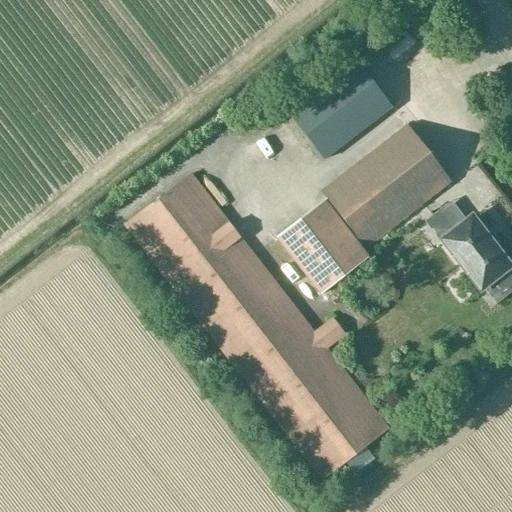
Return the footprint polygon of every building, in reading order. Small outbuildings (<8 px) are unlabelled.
[(388,12),(396,7),(393,1),(384,7),(388,12)] [(322,161),(391,107),(352,59),(284,112),(322,161)] [(322,201),(322,202),(274,238),(318,296),(368,258),(358,246),(361,244),(365,248),(430,198),(443,186),(448,182),(404,126),(320,191),(326,198),(322,201)] [(122,226),(321,481),(345,463),(354,475),(373,459),(364,448),(388,429),(327,349),(344,336),(331,318),(313,332),(190,173),(122,226)] [(429,212),(428,213),(447,237),(442,240),(479,288),(489,280),(500,295),(511,285),(511,263),(494,240),(493,241),(494,242),(491,245),(470,218),(448,236),(429,212)]
